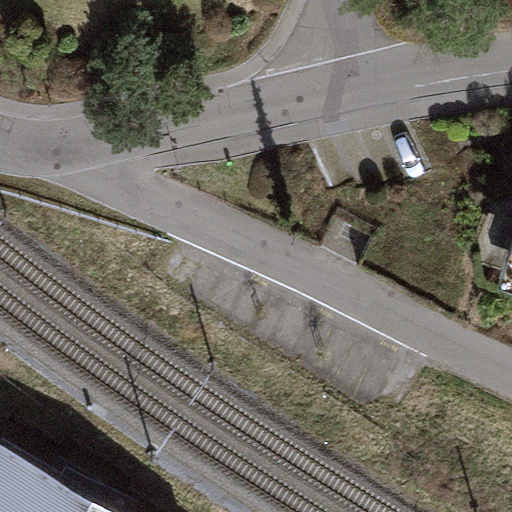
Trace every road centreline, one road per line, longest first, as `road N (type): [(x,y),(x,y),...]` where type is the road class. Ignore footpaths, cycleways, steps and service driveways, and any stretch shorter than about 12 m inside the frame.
road 1 (residential): [(511,371),(68,154)]
road 2 (residential): [(68,154),(511,58)]
